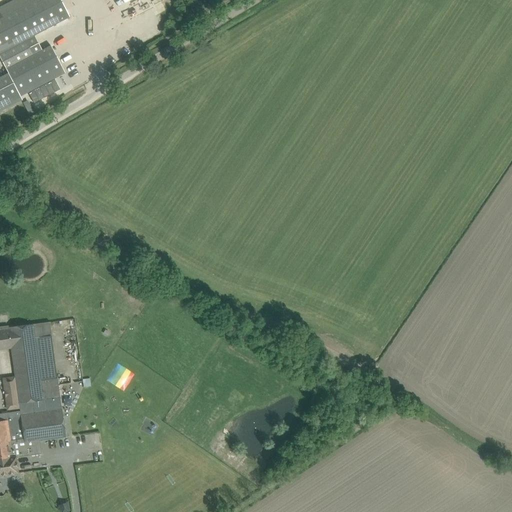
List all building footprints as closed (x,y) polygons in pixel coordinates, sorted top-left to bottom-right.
[(0,57),(8,73),(0,77),(0,111),(22,100),(20,96),(65,73),(51,45),(42,50),(34,54),(26,40),(34,35),(70,17),(60,0),(13,0),(0,7),(0,57)] [(144,16),(129,23),(131,28),(146,21),(144,16)] [(25,183),(32,171),(22,165),(15,177),(25,183)] [(131,276),(126,285),(143,296),(149,288),(131,276)] [(52,335),(50,322),(33,324),(9,327),(8,327),(9,329),(0,330),(0,349),(11,348),(15,379),(20,411),(5,413),(0,414),(0,475),(18,473),(16,458),(42,454),(40,441),(66,437),(60,391),(58,391),(56,379),(41,381),(35,337),(52,335)] [(80,364),(82,377),(101,375),(101,371),(100,362),(80,364)] [(109,380),(127,388),(131,378),(113,371),(109,380)] [(82,377),(56,379),(58,391),(60,391),(66,437),(73,437),(71,418),(84,389),(82,377)] [(15,379),(0,381),(5,413),(20,411),(15,379)] [(234,389),(226,398),(233,404),(241,395),(234,389)] [(210,415),(205,423),(218,431),(223,423),(210,415)] [(50,486),(56,505),(71,500),(65,481),(50,486)]
